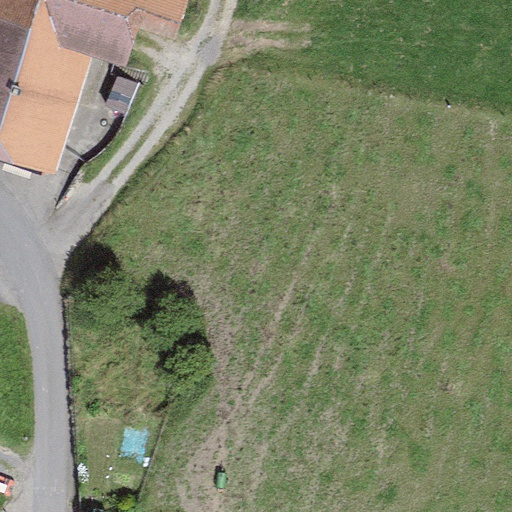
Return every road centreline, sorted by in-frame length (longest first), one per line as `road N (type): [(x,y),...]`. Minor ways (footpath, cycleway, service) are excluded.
road 1 (track): [(223,0),(181,94),(34,297)]
road 2 (unclassified): [(0,227),(43,335),(50,511)]
